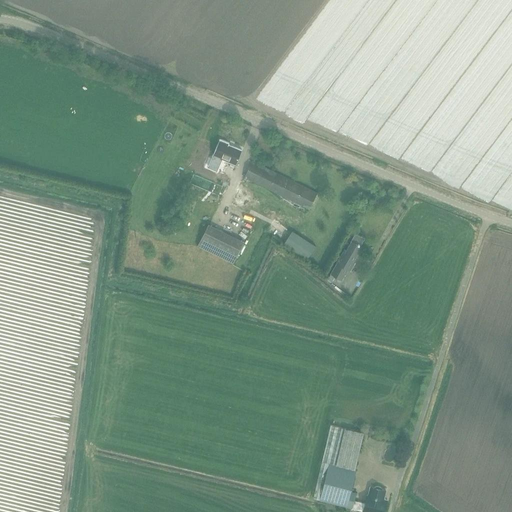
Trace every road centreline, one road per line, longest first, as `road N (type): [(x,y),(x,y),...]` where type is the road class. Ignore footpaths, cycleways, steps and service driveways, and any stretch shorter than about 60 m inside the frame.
road 1 (unclassified): [(511,208),(0,7)]
road 2 (unknown): [(490,199),(395,485)]
